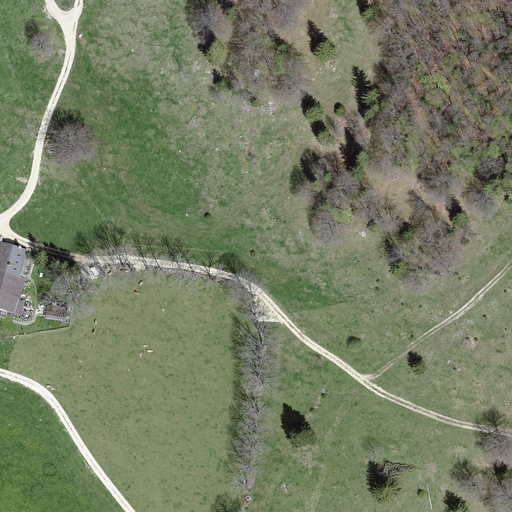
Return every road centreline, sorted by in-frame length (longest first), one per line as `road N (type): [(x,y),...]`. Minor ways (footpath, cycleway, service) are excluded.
road 1 (trunk): [(0,301),(93,0)]
road 2 (track): [(0,220),(25,203),(31,188),(45,122),(71,58),(79,0)]
